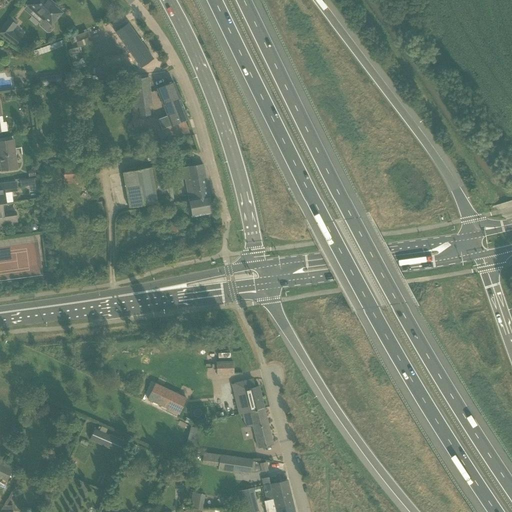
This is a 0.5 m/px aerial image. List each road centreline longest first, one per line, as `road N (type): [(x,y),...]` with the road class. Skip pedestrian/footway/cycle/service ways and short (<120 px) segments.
road 1 (motorway): [(216,0),(368,307),(494,511)]
road 2 (motorway): [(511,490),(373,260),(241,0)]
road 3 (motorway): [(472,236),(449,178),(317,0)]
road 4 (motorway): [(171,0),(223,113),(262,265)]
road 5 (motorway): [(266,287),(333,407),(414,511)]
road 6 (residential): [(225,223),(187,94),(156,27),(130,0)]
road 7 (secondary): [(266,287),(477,255)]
road 8 (secondary): [(472,236),(262,265)]
road 9 (secondary): [(0,317),(155,294)]
road 10 (unclassified): [(304,511),(262,365)]
